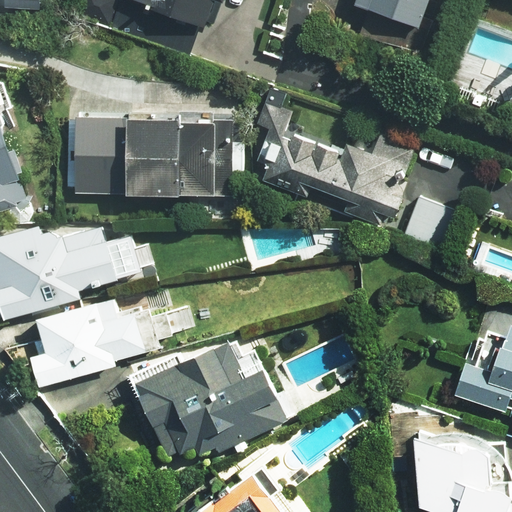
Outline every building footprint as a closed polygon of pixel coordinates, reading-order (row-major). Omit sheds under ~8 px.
[(3,0),(3,9),(36,11),(37,0),(3,0)] [(218,0),(128,0),(208,29),(218,0)] [(416,30),(427,0),(351,0),(350,5),(416,30)] [(342,149),(288,126),(294,111),(277,104),(250,170),(386,226),(413,160),(371,142),(368,152),(345,142),(342,149)] [(233,123),(74,114),(70,191),(228,200),(233,123)] [(0,132),(0,214),(19,209),(18,203),(25,201),(16,173),(19,172),(11,149),(6,151),(0,132)] [(460,210),(419,196),(406,236),(447,250),(460,210)] [(0,322),(79,299),(73,278),(134,260),(126,230),(105,236),(101,225),(56,239),(54,231),(38,235),(36,227),(0,236),(0,322)] [(27,358),(36,389),(115,366),(114,362),(160,349),(148,308),(143,310),(142,305),(120,312),(115,296),(32,320),(42,354),(27,358)] [(511,326),(507,325),(500,343),(472,334),(452,396),(511,415),(511,422),(510,430),(511,430),(511,326)] [(227,344),(131,383),(137,397),(134,398),(148,432),(151,430),(163,459),(171,456),(172,459),(192,450),(195,458),(286,421),(264,367),(240,377),(227,344)] [(392,459),(393,472),(414,471),(416,508),(429,511),(511,511),(511,502),(505,500),(511,478),(511,465),(475,435),(417,433),(416,442),(412,442),(413,457),(392,459)] [(277,511),(251,477),(203,511),(277,511)]
